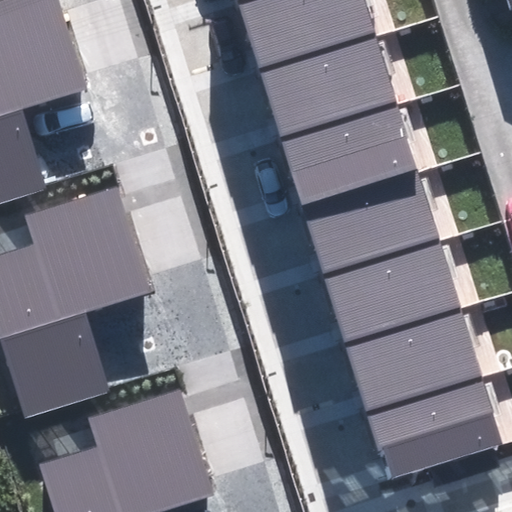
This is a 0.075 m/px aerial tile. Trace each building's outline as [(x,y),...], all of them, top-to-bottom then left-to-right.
[(26,111),(94,90),(67,0),(0,0),(0,189),(45,176),(26,111)] [(469,336),(359,0),(246,0),(367,369),(469,336)] [(81,315),(150,294),(116,183),(15,213),(22,234),(0,240),(0,361),(13,406),(101,380),(81,315)] [(153,511),(217,493),(184,382),(83,412),(89,433),(34,449),(52,511),(153,511)] [(387,407),(339,426),(372,511),(375,511),(421,495),(387,407)]
